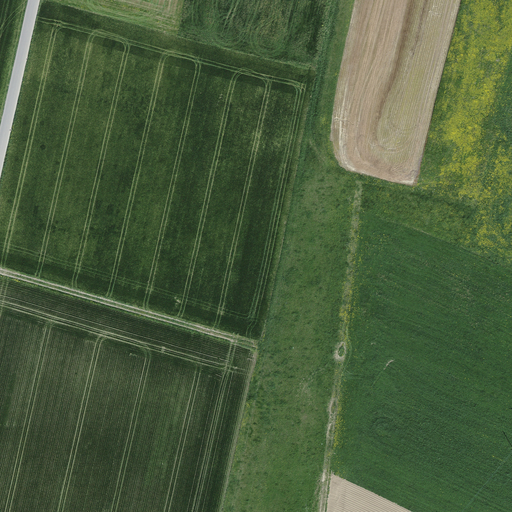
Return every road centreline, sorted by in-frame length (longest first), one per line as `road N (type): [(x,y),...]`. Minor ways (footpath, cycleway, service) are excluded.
road 1 (track): [(0,271),(256,346)]
road 2 (unclassified): [(0,151),(33,0)]
